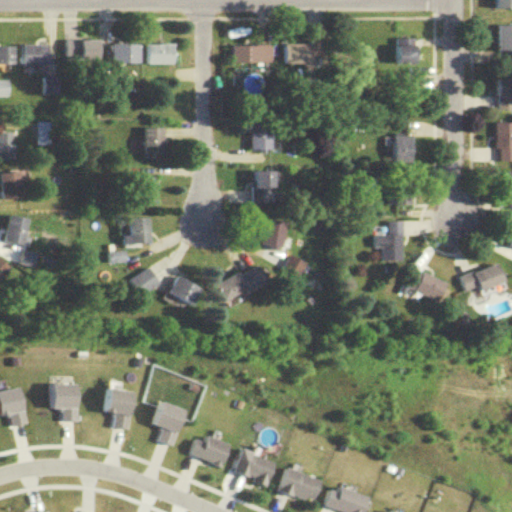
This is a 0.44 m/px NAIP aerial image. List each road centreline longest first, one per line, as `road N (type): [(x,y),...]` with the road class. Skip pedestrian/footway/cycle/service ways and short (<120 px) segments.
road 1 (residential): [(209,246),(202,0)]
road 2 (residential): [(456,238),(456,0)]
road 3 (residential): [(197,511),(107,476),(58,469),(0,479)]
